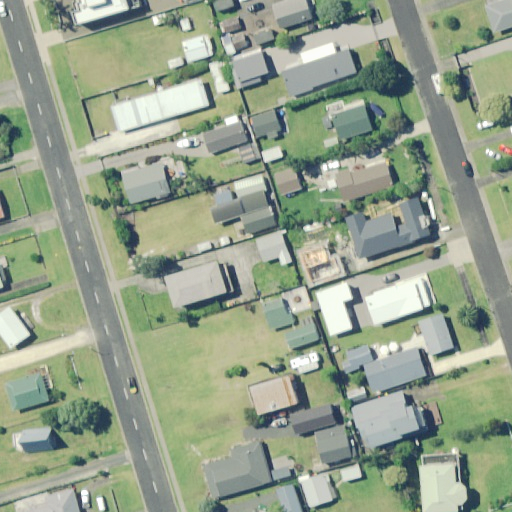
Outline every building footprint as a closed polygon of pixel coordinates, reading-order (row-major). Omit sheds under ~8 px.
[(83,0),(90,25),(140,11),(137,0),(83,0)] [(313,19),(306,0),(290,0),(274,5),(282,29),(313,19)] [(511,0),(503,0),(487,6),(496,33),(511,27),(511,0)] [(241,29),(238,17),(222,22),(225,33),(241,29)] [(248,45),(243,33),(232,37),(230,33),(222,35),(228,54),(248,45)] [(276,41),(273,33),(252,40),(255,49),(276,41)] [(213,56),(208,36),(185,42),(190,62),(213,56)] [(335,80),(325,52),(314,55),(311,48),(292,55),(294,62),(292,63),(297,77),(292,78),(286,62),(278,66),(284,81),(286,80),(290,93),(301,89),(302,92),(308,89),(335,80)] [(267,64),(262,50),(234,59),(239,74),(267,64)] [(230,90),(221,63),(210,66),(218,94),(230,90)] [(210,106),(202,80),(114,107),(121,132),(210,106)] [(373,131),(365,106),(331,117),(339,142),(373,131)] [(281,131),(274,111),(251,118),(257,138),(268,134),(270,139),(277,136),(281,131)] [(248,140),(241,120),(212,129),(219,150),(248,140)] [(252,151),(249,144),(237,148),(240,156),(252,151)] [(281,154),(278,147),(264,152),(267,159),(281,154)] [(172,193),(163,162),(125,173),(134,204),(172,193)] [(244,173),(242,164),(222,169),(224,177),(244,173)] [(394,187),(387,165),(351,176),(348,168),(333,172),(342,203),(394,187)] [(301,190),(295,168),(274,174),(280,196),(301,190)] [(262,174),(235,182),(240,197),(267,189),(262,174)] [(234,201),(229,191),(214,197),(219,208),(234,201)] [(277,226),(271,208),(241,217),(246,235),(277,226)] [(408,225),(404,208),(377,214),(381,232),(408,225)] [(292,262),(281,231),(255,240),(263,263),(280,257),(283,266),(292,262)] [(235,292),(226,262),(170,278),(178,308),(235,292)] [(436,305),(425,275),(367,296),(377,326),(436,305)] [(355,299),(349,282),(316,294),(331,337),(354,329),(345,302),(355,299)] [(290,324),(282,300),(262,306),(270,331),(290,324)] [(32,335),(13,307),(0,316),(0,331),(13,349),(32,335)] [(454,348),(444,315),(419,322),(430,356),(454,348)] [(319,340),(314,325),(283,335),(288,351),(319,340)] [(374,359),(369,344),(347,352),(350,359),(343,362),(347,372),(360,367),(359,364),(374,359)] [(321,367),(316,353),(290,361),(292,368),(298,367),(300,374),(321,367)] [(412,379),(407,364),(376,375),(381,390),(412,379)] [(53,387),(49,373),(8,385),(15,412),(51,402),(47,389),(53,387)] [(300,404),(292,377),(253,388),(261,415),(300,404)] [(408,410),(403,392),(352,408),(365,451),(405,438),(404,435),(428,428),(420,406),(408,410)] [(252,406),(248,397),(237,401),(241,410),(252,406)] [(440,423),(435,404),(426,406),(432,426),(440,423)] [(55,450),(52,427),(25,431),(28,453),(55,450)] [(352,457),(345,427),(314,434),(321,464),(352,457)] [(272,482),(260,442),(233,449),(236,457),(206,465),(215,498),(272,482)] [(441,464),(440,456),(424,457),(425,483),(422,483),(424,511),(457,511),(460,511),(459,504),(469,503),(467,484),(458,484),(457,463),(441,464)] [(361,477),(358,465),(341,469),(344,481),(361,477)] [(335,499),(326,473),(301,482),(310,508),(335,499)] [(302,511),(292,483),(277,489),(285,511),(302,511)] [(82,511),(77,490),(47,498),(49,506),(26,511),(82,511)]
